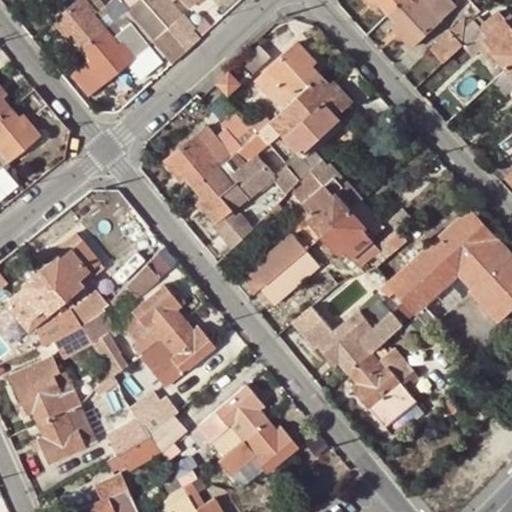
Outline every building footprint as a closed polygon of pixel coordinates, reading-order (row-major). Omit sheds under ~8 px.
[(97,8),(90,0),(75,0),(69,6),(52,20),(63,34),(69,30),(74,37),(83,47),(116,18),(108,8),(98,16),(93,11),(97,8)] [(108,8),(116,18),(129,7),(122,0),(121,1),(115,7),(109,0),(105,0),(97,8),(93,11),(98,16),(108,8)] [(167,27),(144,0),(136,0),(135,1),(129,7),(155,38),(167,27)] [(144,0),(167,27),(182,14),(172,4),(176,0),(181,0),(189,7),(196,0),(144,0)] [(377,0),(380,3),(390,13),(404,0),(368,0),(369,1),(369,0),(377,0)] [(404,0),(390,13),(397,21),(404,29),(399,33),(411,47),(458,4),(454,0),(404,0)] [(474,20),(470,26),(468,44),(468,46),(468,54),(477,47),(486,57),(491,52),(508,69),(511,65),(511,16),(507,20),(499,11),(480,27),(474,20)] [(167,27),(187,49),(201,36),(182,14),(167,27)] [(116,18),(83,47),(92,57),(71,75),(89,96),(150,43),(130,20),(123,26),(116,18)] [(404,29),(397,21),(392,25),(399,33),(404,29)] [(468,44),(470,26),(468,23),(458,33),(468,44)] [(174,60),(187,49),(167,27),(155,38),(174,60)] [(69,41),(74,37),(69,30),(63,34),(69,41)] [(437,51),(448,65),(468,46),(468,44),(458,33),(437,51)] [(252,74),(275,54),(264,42),(241,63),(252,74)] [(293,103),(322,77),(312,65),(307,59),(311,54),(298,42),(257,80),(276,101),(285,93),(293,103)] [(307,59),(312,65),(317,61),(311,54),(307,59)] [(242,84),(230,71),(218,83),(230,95),(242,84)] [(260,133),(270,144),(285,132),(302,152),(287,164),(302,182),(311,174),(328,158),(314,143),(344,119),(339,113),(353,101),(341,87),(336,91),(329,84),(322,77),(293,103),(272,122),(260,133)] [(334,80),(329,84),(336,91),(341,87),(334,80)] [(0,114),(10,107),(3,97),(0,94),(0,86),(1,86),(0,85),(0,114)] [(0,168),(40,134),(29,120),(24,124),(18,117),(10,107),(0,114),(0,168)] [(241,137),(254,126),(238,108),(225,119),(241,137)] [(23,113),(18,117),(24,124),(29,120),(23,113)] [(254,126),(260,133),(272,122),(266,114),(254,126)] [(227,161),(234,155),(208,124),(166,160),(177,174),(182,170),(188,177),(197,188),(227,161)] [(247,144),(260,133),(254,126),(241,137),(247,144)] [(258,154),(270,144),(260,133),(247,144),(234,155),(243,164),(235,170),(227,161),(197,188),(204,197),(198,201),(205,209),(217,223),(234,209),(275,174),(258,154)] [(323,237),(366,199),(334,163),(333,164),(328,158),(311,174),(314,178),(294,195),(311,215),(306,217),(323,237)] [(302,182),(287,164),(275,174),(290,193),(302,182)] [(183,181),(188,177),(182,170),(177,174),(183,181)] [(389,226),(366,199),(323,237),(336,253),(341,248),(352,260),(360,252),(369,244),(389,226)] [(205,209),(198,201),(193,206),(200,214),(205,209)] [(239,215),(234,209),(217,223),(214,226),(218,232),(239,215)] [(233,248),(252,230),(239,215),(218,232),(233,248)] [(422,321),(430,330),(440,321),(425,304),(458,273),(473,290),(471,292),(493,317),(511,300),(511,274),(461,219),(389,282),(415,314),(422,321)] [(57,255),(41,268),(54,284),(65,298),(76,288),(102,268),(99,263),(101,262),(77,232),(54,251),(57,255)] [(265,288),(306,251),(292,236),(243,278),(257,295),(265,288)] [(376,252),(369,244),(360,252),(367,261),(376,252)] [(321,268),(306,251),(265,288),(279,304),(321,268)] [(360,252),(352,260),(359,268),(367,261),(360,252)] [(158,277),(146,263),(119,288),(132,300),(158,277)] [(54,284),(41,268),(24,282),(27,285),(16,293),(5,302),(29,332),(51,313),(49,311),(65,298),(54,284)] [(440,321),(471,292),(473,290),(458,273),(425,304),(440,321)] [(313,295),(319,302),(342,282),(337,276),(313,295)] [(27,285),(24,282),(20,278),(10,286),(16,293),(27,285)] [(98,307),(108,298),(113,294),(103,282),(73,310),(78,317),(81,322),(90,317),(88,316),(98,307)] [(130,342),(141,355),(185,318),(177,307),(171,301),(175,297),(163,283),(119,320),(134,338),(130,342)] [(171,301),(177,307),(180,304),(175,297),(171,301)] [(385,343),(405,324),(399,317),(381,333),(362,310),(336,331),(315,306),(296,323),(319,351),(322,348),(330,359),(335,355),(340,362),(349,372),(384,344),(385,343)] [(74,327),(81,322),(78,317),(73,310),(71,307),(39,332),(48,346),(53,342),(74,327)] [(110,323),(98,307),(88,316),(90,317),(81,322),(92,339),(111,368),(112,370),(114,374),(129,365),(130,364),(120,350),(121,349),(104,328),(110,323)] [(422,321),(415,314),(405,324),(411,331),(422,321)] [(185,318),(141,355),(167,385),(215,346),(204,332),(199,335),(194,328),(185,318)] [(65,359),(92,339),(81,322),(74,327),(53,342),(65,359)] [(198,325),(194,328),(199,335),(204,332),(198,325)] [(384,344),(349,372),(357,383),(363,389),(359,393),(387,428),(418,401),(405,385),(388,365),(384,368),(380,361),(390,353),(384,344)] [(78,405),(86,397),(78,381),(62,388),(55,373),(60,370),(51,352),(9,372),(23,405),(29,403),(33,411),(39,424),(78,405)] [(403,352),(388,365),(405,385),(419,372),(403,352)] [(336,366),(340,362),(335,355),(330,359),(336,366)] [(129,365),(114,374),(119,381),(120,389),(138,378),(129,365)] [(112,370),(111,368),(95,377),(99,383),(114,374),(112,370)] [(119,381),(114,374),(99,383),(104,391),(119,381)] [(363,389),(357,383),(353,387),(359,393),(363,389)] [(213,434),(227,451),(267,418),(259,408),(254,402),(258,398),(246,384),(199,422),(211,436),(213,434)] [(104,433),(86,397),(78,405),(95,439),(104,433)] [(148,433),(172,412),(160,397),(136,416),(148,433)] [(254,402),(259,408),(263,405),(258,398),(254,402)] [(453,413),(462,407),(456,398),(447,403),(453,413)] [(27,413),(33,411),(29,403),(23,405),(27,413)] [(95,439),(78,405),(39,424),(43,435),(48,442),(41,445),(50,463),(96,441),(95,439)] [(186,429),(172,412),(148,433),(155,443),(160,450),(174,439),(186,429)] [(120,449),(148,433),(136,416),(111,429),(120,449)] [(227,451),(217,459),(218,460),(228,473),(252,455),(254,457),(266,472),(298,446),(285,431),(281,435),(275,428),(267,418),(227,451)] [(279,424),(275,428),(281,435),(285,431),(279,424)] [(155,443),(148,433),(120,449),(109,454),(117,469),(125,464),(127,468),(160,450),(155,443)] [(48,442),(43,435),(38,438),(41,445),(48,442)] [(160,450),(167,461),(182,450),(174,439),(160,450)] [(177,478),(182,485),(196,477),(191,470),(177,478)] [(140,511),(122,473),(96,485),(102,499),(72,511),(140,511)] [(167,494),(182,485),(177,478),(163,487),(167,494)] [(189,495),(187,492),(182,485),(167,494),(172,500),(166,504),(171,511),(199,511),(196,506),(189,495)] [(222,511),(213,495),(196,506),(199,511),(222,511)]
